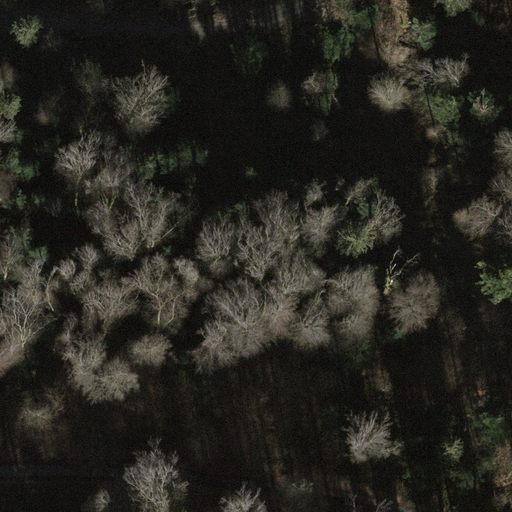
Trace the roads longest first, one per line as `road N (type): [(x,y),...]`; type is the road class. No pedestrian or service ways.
road 1 (track): [(0,473),(97,473),(316,494),(392,511)]
road 2 (track): [(303,0),(268,18),(0,18)]
